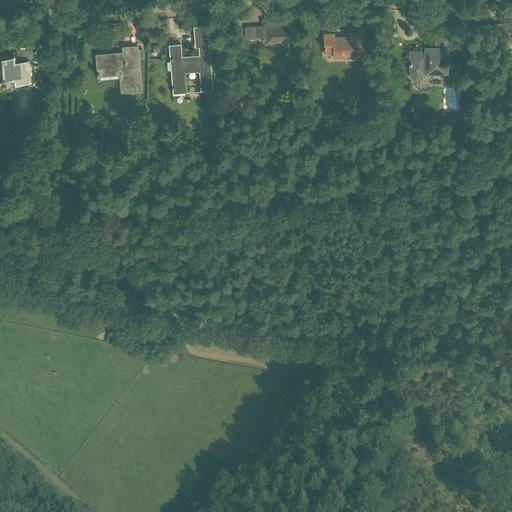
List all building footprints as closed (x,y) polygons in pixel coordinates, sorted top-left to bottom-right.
[(265,25),(246,27),(246,38),(265,37),(266,42),(280,41),(285,41),(285,49),(296,48),(294,22),(265,24),(265,25)] [(169,44),(173,93),(186,92),(184,68),(200,66),(202,91),(213,90),(207,26),(194,27),(195,47),(199,47),(200,54),(182,56),(181,43),(169,44)] [(410,61),(410,64),(411,64),(411,74),(412,74),(412,77),(414,80),(419,80),(422,77),(422,74),(427,74),(427,72),(447,71),(446,48),(450,48),(450,31),(436,32),(436,48),(426,48),(426,52),(410,52),(411,61),(410,61)] [(325,34),(326,52),(334,52),(335,58),(345,57),(345,51),(356,51),(356,57),(364,57),(364,32),(353,33),(353,36),(334,37),(334,34),(325,34)] [(98,71),(96,71),(97,75),(100,75),(100,73),(121,71),(122,91),(127,91),(139,90),(140,90),(138,59),(137,49),(137,46),(124,47),(124,52),(97,55),(98,71)] [(0,57),(0,79),(15,78),(15,84),(30,83),(29,62),(14,63),(14,57),(0,57)] [(40,124),(38,95),(31,96),(33,124),(40,124)] [(445,112),(445,124),(448,124),(464,124),(464,112),(459,112),(445,112)] [(141,330),(159,334),(162,318),(138,313),(136,325),(142,326),(141,330)]
